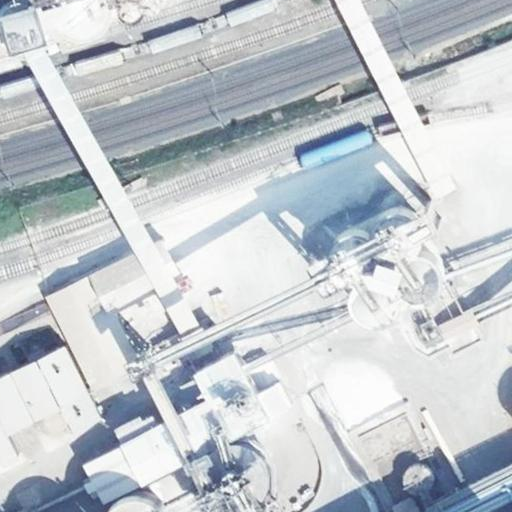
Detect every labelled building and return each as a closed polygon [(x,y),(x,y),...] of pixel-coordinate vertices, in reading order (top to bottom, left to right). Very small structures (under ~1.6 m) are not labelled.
[(184,277),(165,238),(46,296),(90,386),(137,364),(113,312),(184,277)] [(3,429),(52,404),(58,401),(70,425),(97,411),(63,343),(0,373),(0,453),(11,448),(3,429)] [(213,400),(86,463),(93,477),(84,481),(93,499),(103,493),(106,499),(267,419),(238,360),(202,378),(213,400)] [(229,444),(230,463),(252,463),(252,444),(229,444)] [(409,491),(429,475),(419,463),(399,478),(409,491)] [(138,494),(130,495),(123,497),(116,501),(110,507),(107,511),(165,511),(165,510),(160,504),(153,499),(146,496),(138,494)] [(418,511),(412,497),(392,505),(394,511),(418,511)]
